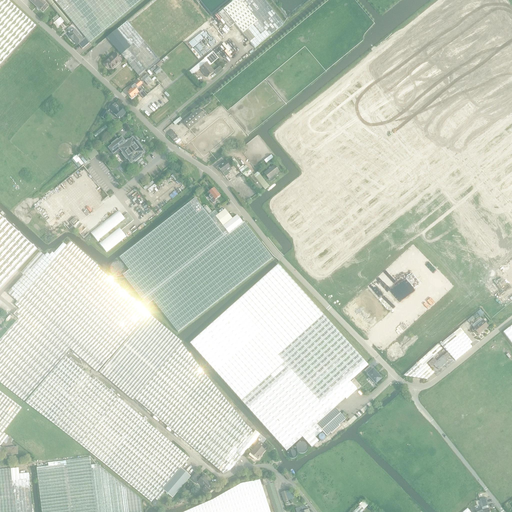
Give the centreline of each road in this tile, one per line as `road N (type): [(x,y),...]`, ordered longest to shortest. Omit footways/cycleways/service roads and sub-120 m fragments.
road 1 (unclassified): [(16,0),(165,142),(206,169),(283,261),(415,387)]
road 2 (unclassified): [(502,511),(414,400),(415,387)]
road 3 (unclassified): [(415,387),(432,383),(511,318)]
